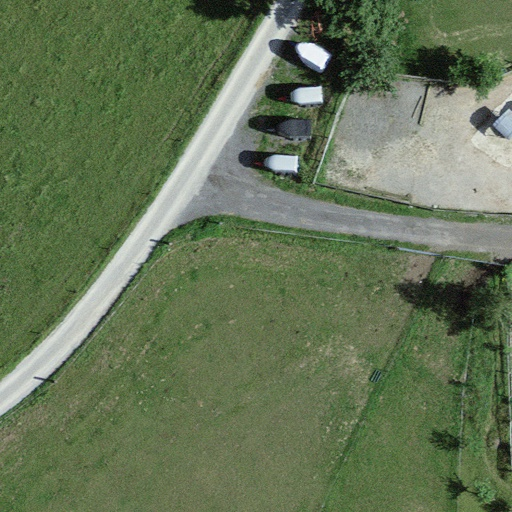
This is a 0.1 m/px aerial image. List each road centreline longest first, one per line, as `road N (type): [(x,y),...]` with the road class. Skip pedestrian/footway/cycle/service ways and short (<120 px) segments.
road 1 (track): [(291,0),(107,284),(0,398)]
road 2 (track): [(186,162),(461,229),(511,232)]
